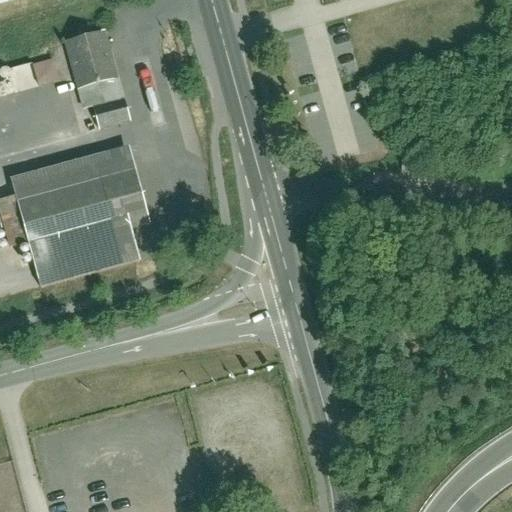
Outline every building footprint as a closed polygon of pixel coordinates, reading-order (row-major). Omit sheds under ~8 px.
[(100,33),(63,46),(85,110),(94,107),(98,118),(126,108),(100,33)] [(40,87),(60,82),(55,61),(35,65),(40,87)] [(12,69),(16,93),(38,89),(34,66),(12,69)] [(130,149),(14,180),(43,286),(142,258),(135,231),(151,227),(130,149)] [(0,200),(0,202),(5,236),(18,234),(13,199),(0,200)] [(151,446),(145,426),(105,437),(119,490),(155,481),(146,447),(151,446)]
